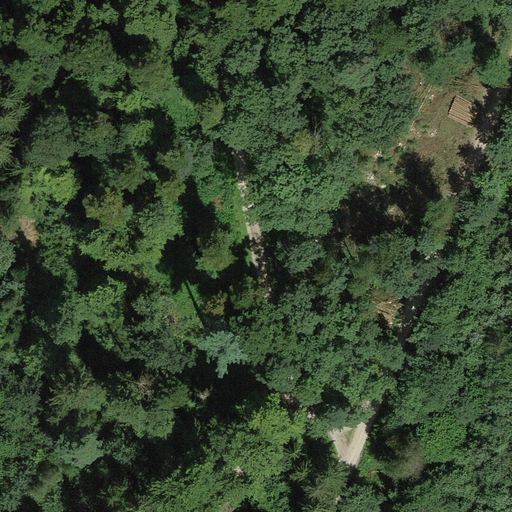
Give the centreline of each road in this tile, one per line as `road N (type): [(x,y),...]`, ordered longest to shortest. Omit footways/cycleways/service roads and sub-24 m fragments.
road 1 (track): [(190,511),(304,458),(353,448),(312,411),(275,349),(218,0)]
road 2 (track): [(511,65),(324,511)]
